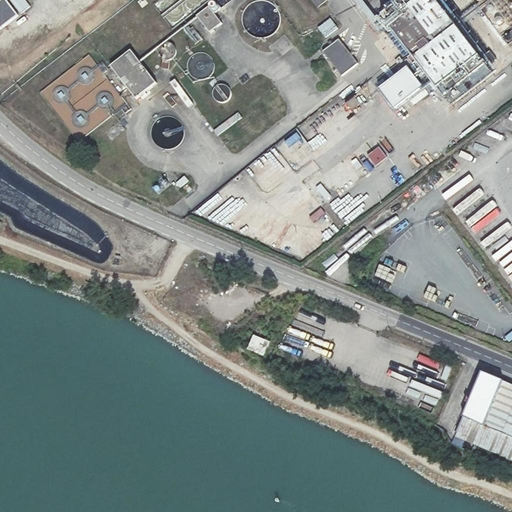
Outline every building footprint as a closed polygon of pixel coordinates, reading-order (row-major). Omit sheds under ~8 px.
[(9,0),(1,0),(0,1),(0,19),(6,26),(21,14),(9,0)] [(330,0),(314,0),(321,8),(331,0),(330,0)] [(492,65),(486,57),(441,0),(406,0),(387,16),(392,22),(450,98),(492,65)] [(218,15),(224,10),(219,3),(201,17),(214,33),(226,25),(218,15)] [(195,44),(202,40),(191,26),(185,30),(195,44)] [(361,63),(342,40),(327,52),(345,76),(361,63)] [(165,49),(166,56),(176,54),(174,47),(165,49)] [(135,52),(114,68),(139,101),(160,85),(135,52)] [(486,57),(492,65),(497,61),(490,53),(486,57)] [(380,67),(387,77),(395,72),(388,62),(380,67)] [(49,97),(74,141),(118,115),(89,65),(76,72),(80,79),(49,97)] [(498,73),(492,65),(450,98),(456,105),(498,73)] [(384,90),(399,109),(417,95),(421,101),(431,94),(412,68),(384,90)] [(155,142),(177,145),(180,128),(159,124),(155,142)] [(304,137),(314,149),(322,142),(312,130),(304,137)] [(371,158),(379,167),(389,159),(382,149),(371,158)] [(180,189),(189,182),(184,176),(176,183),(180,189)] [(185,189),(190,195),(196,190),(191,184),(185,189)] [(324,186),(320,189),(329,201),(333,198),(324,186)] [(313,219),(317,224),(328,215),(324,210),(313,219)] [(324,268),(340,258),(336,253),(320,263),(324,268)] [(255,335),(250,347),(266,354),(271,341),(255,335)] [(456,438),(511,460),(511,384),(482,373),(456,438)]
